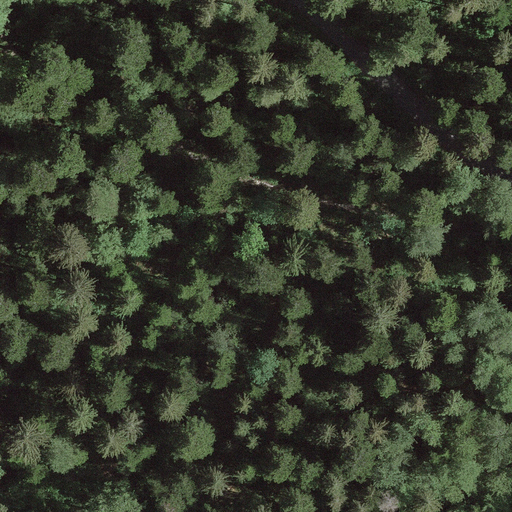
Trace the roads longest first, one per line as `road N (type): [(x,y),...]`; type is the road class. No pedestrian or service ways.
road 1 (track): [(0,49),(25,57),(109,117),(225,169),(366,212),(511,238)]
road 2 (unclassified): [(511,184),(414,108),(302,0)]
